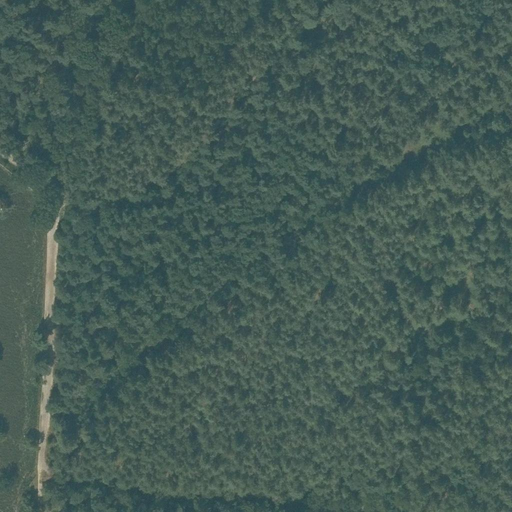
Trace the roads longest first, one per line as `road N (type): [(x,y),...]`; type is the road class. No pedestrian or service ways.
road 1 (track): [(56,193),(109,214),(152,178),(312,0)]
road 2 (track): [(37,511),(56,193)]
